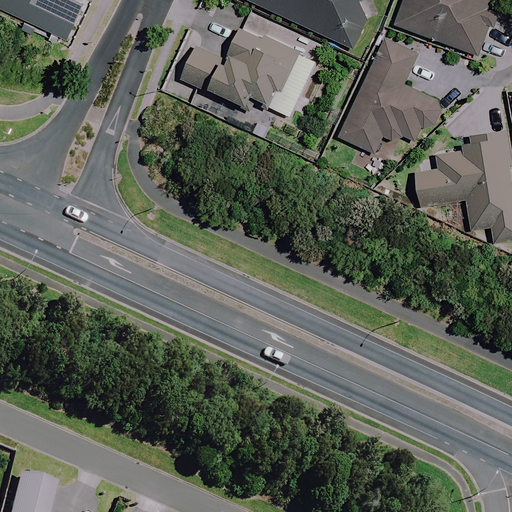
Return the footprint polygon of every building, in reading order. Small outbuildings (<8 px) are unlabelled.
[(0,0),(0,7),(65,39),(81,4),(72,0),(0,0)] [(244,0),(353,49),(364,26),(357,0),(244,0)] [(401,0),(391,24),(477,59),(489,29),(493,31),(500,15),(490,11),(494,0),(401,0)] [(263,40),(237,31),(226,59),(196,47),(183,83),(248,108),(252,99),(271,106),(277,90),(283,93),(299,51),(264,37),(263,40)] [(440,113),(435,101),(403,86),(417,56),(383,40),(336,140),(374,157),(381,140),(390,143),(401,140),(414,144),(420,131),(423,131),(433,128),(440,113)] [(436,170),(415,174),(420,202),(421,208),(466,201),(471,232),(491,228),(494,245),(511,241),(511,162),(507,132),(471,138),(472,147),(433,153),(436,170)] [(46,511),(53,486),(17,476),(7,511),(46,511)]
